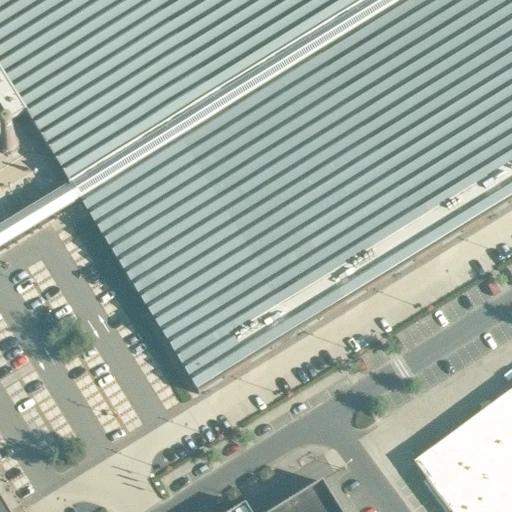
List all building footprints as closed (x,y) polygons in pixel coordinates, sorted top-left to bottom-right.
[(410,0),(0,0),(0,129),(10,123),(11,122),(26,113),(40,136),(41,137),(47,147),(47,148),(48,149),(55,159),(54,160),(55,161),(56,161),(62,171),(61,171),(62,173),(63,173),(69,183),(69,184),(70,185),(72,189),(80,202),(81,202),(410,0)] [(511,0),(410,0),(81,202),(81,203),(84,209),(89,217),(148,312),(148,313),(199,395),(203,392),(210,388),(299,334),(305,329),(394,275),(401,271),(490,216),(496,212),(511,202),(511,0)] [(12,155),(17,151),(18,145),(16,140),(10,137),(5,138),(1,141),(0,144),(0,147),(1,152),(6,155),(12,155)] [(511,511),(511,408),(504,398),(415,464),(450,511),(511,511)] [(341,511),(336,504),(334,500),(323,483),(275,511),(341,511)] [(0,511),(9,511),(0,497),(0,511)]
